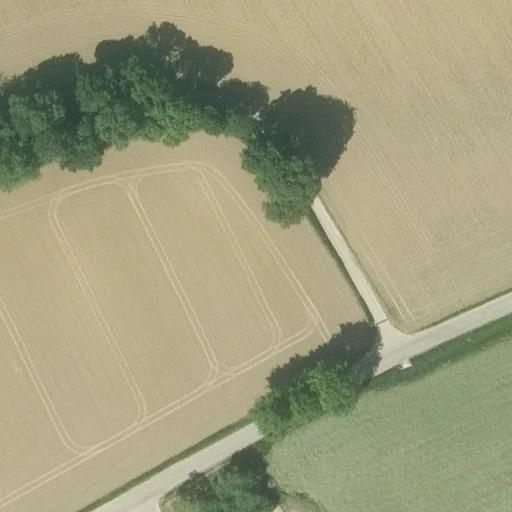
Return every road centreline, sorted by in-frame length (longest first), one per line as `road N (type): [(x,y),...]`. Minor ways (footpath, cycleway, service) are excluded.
road 1 (track): [(398,355),(275,148),(235,104),(210,90),(0,129)]
road 2 (residential): [(102,511),(398,355)]
road 3 (unclassified): [(398,355),(511,304)]
